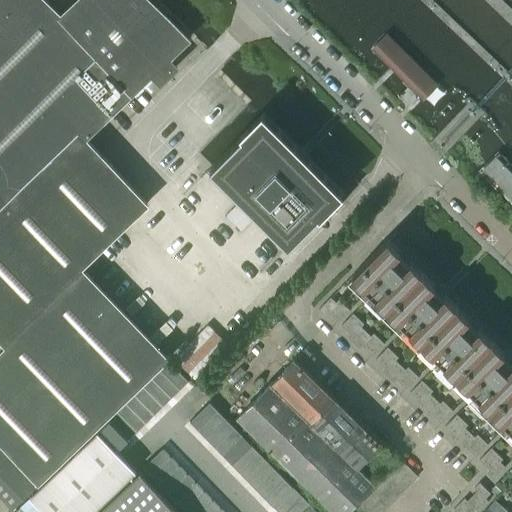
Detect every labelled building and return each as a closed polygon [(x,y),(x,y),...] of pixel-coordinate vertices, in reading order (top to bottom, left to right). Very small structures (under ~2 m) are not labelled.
[(0,0),(0,336),(3,340),(7,344),(0,350),(0,442),(38,483),(169,357),(81,266),(147,203),(84,137),(152,73),(160,82),(177,66),(169,57),(188,39),(148,0),(75,0),(61,13),(47,0),(0,0)] [(371,50),(423,102),(440,86),(387,34),(371,50)] [(210,166),(289,244),(340,193),(341,193),(342,192),(302,151),(263,112),(210,166)] [(511,165),(499,153),(480,172),(511,204),(511,165)] [(353,275),(388,309),(423,273),(387,239),(353,275)] [(388,309),(422,343),(457,306),(423,273),(388,309)] [(320,309),(326,314),(328,311),(336,302),(331,297),(320,309)] [(336,302),(328,311),(334,316),(344,305),(339,300),(336,302)] [(344,305),(334,316),(339,322),(350,310),(344,305)] [(422,343),(457,376),(491,340),(457,306),(422,343)] [(343,325),(348,330),(359,318),(354,313),(343,325)] [(365,323),(359,318),(348,330),(353,335),(361,326),(362,326),(365,323)] [(353,335),(350,338),(355,343),(367,331),(362,326),(361,326),(353,335)] [(367,331),(355,343),(360,348),(363,345),(372,336),(367,331)] [(372,336),(363,345),(368,350),(380,338),(374,333),(372,336)] [(380,338),(368,350),(374,355),(385,343),(380,338)] [(457,376),(491,409),(511,388),(511,360),(491,340),(457,376)] [(305,346),(295,357),(305,368),(316,357),(305,346)] [(377,358),(382,363),(394,352),(389,347),(377,358)] [(382,363),(387,368),(396,359),(396,360),(399,357),(394,352),(382,363)] [(237,417),(335,511),(343,511),(373,482),(357,466),(372,451),(378,456),(387,448),(305,368),(295,357),(237,417)] [(384,371),(389,376),(401,364),(396,360),(396,359),(387,368),(384,371)] [(161,368),(181,388),(189,379),(169,360),(161,368)] [(389,376),(394,381),(397,378),(406,369),(401,364),(389,376)] [(397,378),(403,383),(414,371),(409,366),(406,369),(397,378)] [(152,377),(172,396),(181,388),(161,368),(152,377)] [(419,377),(414,371),(403,383),(408,388),(419,377)] [(144,385),(164,405),(172,396),(152,377),(144,385)] [(412,392),(417,397),(428,385),(423,380),(412,392)] [(135,394),(155,413),(164,405),(144,385),(135,394)] [(431,393),(433,390),(428,385),(417,397),(421,402),(422,402),(431,393)] [(511,388),(491,409),(511,429),(511,388)] [(418,405),(424,410),(436,398),(431,393),(422,402),(421,402),(418,405)] [(127,402),(147,422),(155,413),(135,394),(127,402)] [(432,412),(441,403),(436,398),(424,410),(429,415),(432,412)] [(441,403),(432,412),(437,417),(449,405),(443,400),(441,403)] [(209,401),(189,421),(198,429),(218,410),(209,401)] [(119,411),(139,431),(147,422),(127,402),(119,411)] [(454,410),(449,405),(437,417),(442,422),(454,410)] [(218,410),(198,429),(206,438),(226,418),(218,410)] [(110,419),(130,439),(139,431),(119,411),(110,419)] [(446,425),(451,431),(463,419),(457,414),(446,425)] [(226,418),(206,438),(215,446),(234,427),(226,418)] [(102,428),(122,448),(130,439),(110,419),(102,428)] [(468,424),(463,419),(451,431),(456,435),(465,426),(465,427),(468,424)] [(456,435),(453,438),(458,444),(470,431),(465,427),(465,426),(456,435)] [(234,427),(215,446),(223,455),(243,436),(234,427)] [(470,431),(458,444),(463,449),(466,445),(475,437),(470,431)] [(97,432),(30,497),(44,511),(92,511),(136,470),(97,432)] [(475,437),(466,445),(472,451),(483,439),(478,434),(475,437)] [(243,436),(223,455),(232,464),(251,444),(243,436)] [(483,439),(472,451),(477,456),(488,444),(483,439)] [(0,495),(12,508),(38,483),(0,442),(0,495)] [(251,444),(232,464),(240,472),(260,453),(251,444)] [(162,447),(143,467),(151,475),(171,456),(162,447)] [(480,459),(486,464),(497,453),(491,447),(480,459)] [(260,453),(240,472),(248,481),(268,461),(260,453)] [(486,464),(491,470),(499,461),(500,461),(503,458),(497,453),(486,464)] [(171,456),(151,475),(159,484),(179,465),(171,456)] [(403,460),(395,469),(411,484),(419,476),(403,460)] [(268,461),(248,481),(257,489),(277,470),(268,461)] [(499,461),(491,470),(488,473),(493,478),(505,466),(500,461),(499,461)] [(179,465),(159,484),(168,492),(188,473),(179,465)] [(395,469),(387,477),(403,492),(411,484),(395,469)] [(277,470),(257,489),(265,498),(285,478),(277,470)] [(180,511),(140,472),(98,511),(180,511)] [(188,473),(168,492),(176,501),(196,482),(188,473)] [(387,477),(379,485),(395,500),(403,492),(387,477)] [(285,478),(265,498),(274,506),(293,487),(285,478)] [(196,482),(176,501),(184,510),(204,490),(196,482)] [(477,491),(486,499),(491,493),(480,482),(474,488),(477,491)] [(379,485),(372,493),(387,508),(395,500),(379,485)] [(293,487),(274,506),(278,511),(284,511),(302,495),(293,487)] [(204,490),(184,510),(186,511),(199,511),(213,499),(204,490)] [(477,491),(472,496),(483,506),(488,501),(486,499),(477,491)] [(372,493),(364,501),(375,511),(383,511),(387,508),(372,493)] [(302,495),(284,511),(302,511),(310,504),(302,495)] [(472,496),(467,501),(476,509),(478,511),(483,506),(472,496)] [(464,498),(459,503),(468,511),(472,511),(476,509),(467,501),(464,498)] [(213,499),(199,511),(216,511),(221,508),(213,499)] [(355,509),(358,511),(375,511),(364,501),(355,509)] [(492,511),(511,511),(510,511),(509,511),(508,511),(496,501),(489,509),(492,511)] [(468,511),(459,503),(454,508),(457,511),(458,511),(468,511)]
